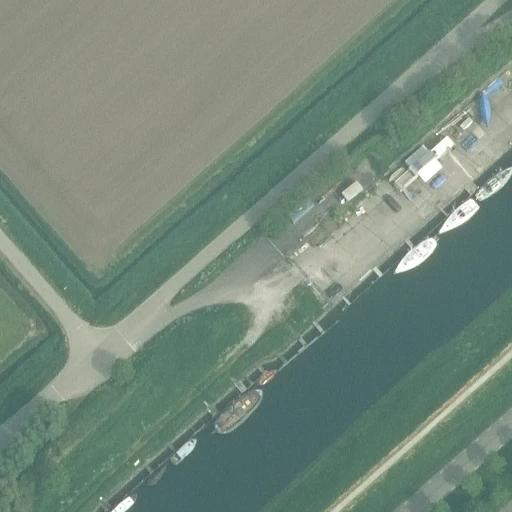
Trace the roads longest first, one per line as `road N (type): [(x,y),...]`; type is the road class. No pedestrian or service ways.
road 1 (unclassified): [(0,444),(500,0)]
road 2 (tertiary): [(416,511),(511,427)]
